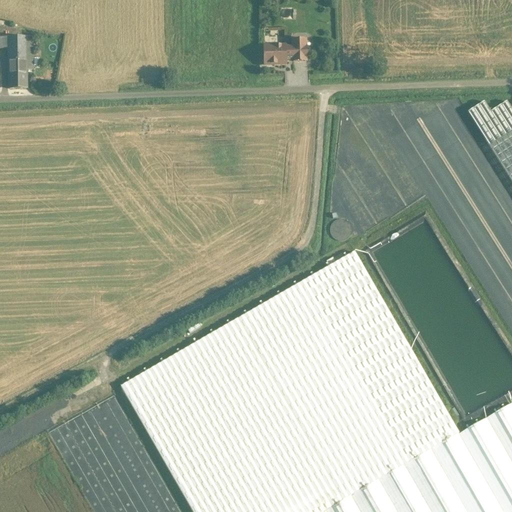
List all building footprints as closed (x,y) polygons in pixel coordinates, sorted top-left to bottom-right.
[(1,0),(0,7),(0,20),(24,26),(30,0),(1,0)] [(305,27),(305,9),(296,9),(296,27),(305,27)] [(8,38),(0,38),(0,49),(8,49),(8,38)] [(25,38),(8,38),(8,49),(8,62),(26,62),(25,38)] [(305,42),(293,42),(293,49),(285,49),(285,47),(275,47),(275,48),(265,48),(265,47),(264,47),(264,66),(265,66),(276,65),(276,66),(286,66),(286,61),(293,61),(293,63),(306,62),(306,60),(306,48),(305,48),(305,42)] [(26,62),(8,62),(9,90),(26,90),(26,71),(26,62)] [(511,108),(511,109),(507,103),(490,113),(484,103),(467,113),(511,183),(511,108)] [(416,229),(422,224),(417,220),(412,225),(416,229)] [(334,223),(333,238),(345,238),(345,230),(345,223),(334,223)] [(354,253),(238,320),(342,502),(378,481),(404,467),(458,435),(459,435),(354,253)] [(325,511),(342,502),(238,320),(121,388),(192,511),(325,511)] [(178,511),(118,395),(52,430),(94,511),(178,511)] [(511,404),(486,419),(511,463),(511,404)] [(511,511),(511,463),(486,419),(459,435),(458,435),(502,511),(511,511)] [(502,511),(458,435),(404,467),(430,511),(502,511)] [(430,511),(404,467),(378,481),(395,511),(430,511)] [(342,502),(325,511),(395,511),(378,481),(342,502)]
